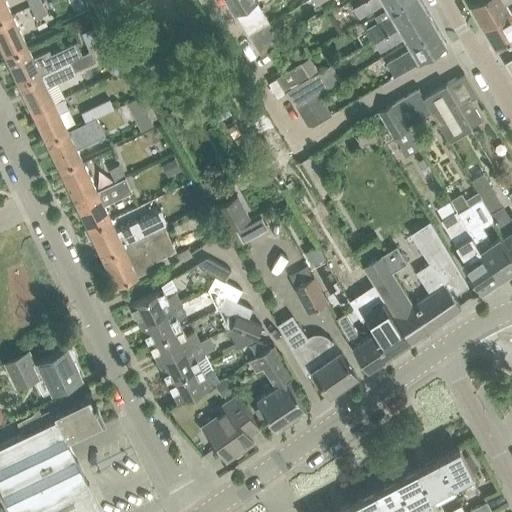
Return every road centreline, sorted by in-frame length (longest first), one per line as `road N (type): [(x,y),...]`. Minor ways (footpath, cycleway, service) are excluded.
road 1 (residential): [(196,511),(119,376),(0,126)]
road 2 (tertiary): [(443,348),(264,473)]
road 3 (residential): [(443,348),(511,479)]
road 4 (residential): [(445,0),(511,110)]
